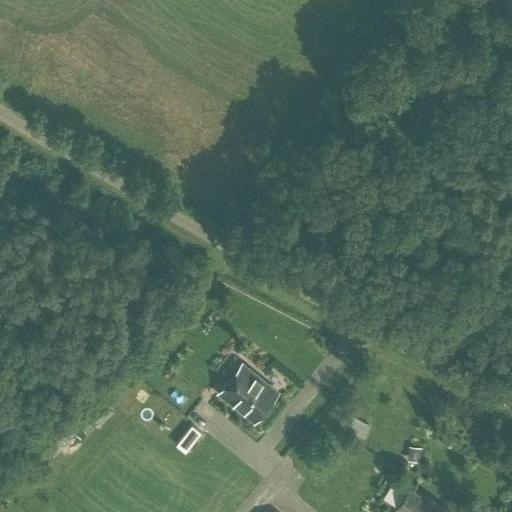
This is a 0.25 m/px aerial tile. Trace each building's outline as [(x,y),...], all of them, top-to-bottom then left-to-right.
[(254,421),(277,393),(241,364),(218,392),(254,421)] [(364,437),(370,425),(348,414),(342,426),(364,437)] [(185,452),(200,433),(190,425),(175,444),(185,452)] [(408,446),(407,461),(420,462),(421,447),(408,446)] [(424,499),(408,489),(397,508),(402,511),(449,511),(425,497),(424,499)]
